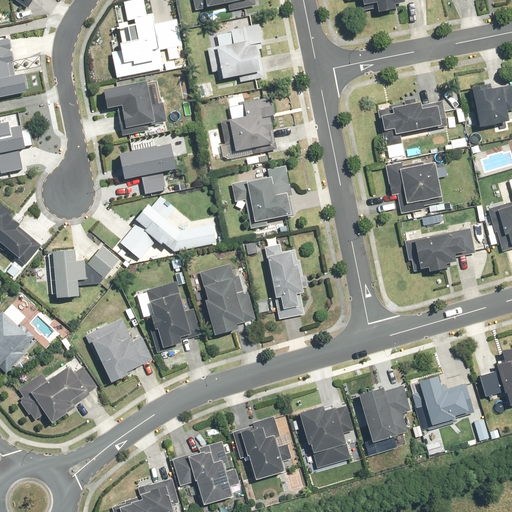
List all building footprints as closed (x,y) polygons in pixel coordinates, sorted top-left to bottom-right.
[(141,0),(134,0),(118,4),(122,23),(115,24),(119,45),(115,46),(117,53),(109,54),(115,82),(186,67),(176,21),(155,25),(153,15),(146,16),(141,0)] [(201,0),(203,7),(227,3),(228,11),(249,8),(253,7),(252,0),(201,0)] [(403,3),(402,0),(358,0),(360,6),(373,4),(375,14),(397,10),(396,4),(403,3)] [(262,73),(257,44),(266,42),(263,27),(222,35),(224,47),(220,48),(226,79),(244,76),(245,83),(263,79),(262,73)] [(16,38),(0,41),(0,97),(27,92),(16,38)] [(118,128),(119,137),(147,132),(146,126),(164,123),(162,105),(147,107),(144,84),(100,91),(103,110),(118,108),(122,128),(118,128)] [(492,85),(470,89),(476,128),(506,123),(505,112),(511,110),(511,95),(511,87),(492,90),(492,85)] [(274,149),(269,129),(266,118),(273,116),(269,98),(228,109),(231,120),(225,122),(233,154),(252,149),(253,154),(274,149)] [(418,107),(418,103),(389,109),(390,114),(378,117),(381,132),(391,130),(392,136),(445,125),(440,102),(418,107)] [(26,132),(18,134),(17,127),(6,128),(6,124),(0,124),(0,174),(21,171),(17,151),(21,151),(29,149),(26,132)] [(168,191),(165,173),(175,171),(170,145),(120,155),(125,180),(144,176),(147,194),(168,191)] [(402,167),(401,162),(385,166),(396,215),(442,204),(433,163),(423,165),(422,162),(402,167)] [(292,216),(285,174),(284,168),(265,171),(266,177),(244,182),(252,224),(292,216)] [(511,178),(498,183),(505,205),(485,211),(499,256),(511,251),(511,178)] [(132,221),(135,224),(119,244),(139,261),(154,242),(159,246),(160,245),(163,247),(165,246),(173,253),(213,243),(210,218),(191,222),(161,196),(149,209),(145,206),(132,221)] [(0,245),(25,266),(41,247),(5,217),(9,212),(0,204),(0,245)] [(425,268),(426,272),(449,268),(448,263),(454,262),(453,257),(474,253),(468,229),(412,241),(418,270),(425,268)] [(259,243),(245,245),(247,257),(261,254),(259,243)] [(302,294),(300,284),(303,284),(299,261),(296,262),(293,250),(281,252),(280,245),(264,248),(274,300),(277,319),(302,315),(298,295),(302,294)] [(117,260),(101,247),(86,265),(101,278),(117,260)] [(73,264),(72,252),(46,254),(49,299),(74,297),(73,282),(84,281),(83,263),(73,264)] [(231,266),(199,273),(204,300),(202,300),(210,338),(235,333),(233,326),(254,321),(249,296),(244,297),(240,276),(233,278),(231,266)] [(147,286),(165,346),(193,337),(176,278),(147,286)] [(0,369),(5,374),(12,366),(19,373),(30,362),(20,352),(33,338),(20,325),(16,329),(0,313),(0,369)] [(106,322),(83,334),(109,382),(151,360),(139,339),(131,344),(117,319),(108,324),(106,322)] [(59,342),(68,352),(72,349),(73,350),(77,347),(68,335),(59,342)] [(495,363),(496,369),(477,375),(484,397),(503,391),(507,404),(511,402),(511,346),(505,349),(508,359),(495,363)] [(18,390),(23,397),(26,395),(48,424),(95,389),(80,368),(71,374),(65,366),(44,381),(39,374),(18,390)] [(455,420),(454,417),(472,411),(464,384),(440,390),(435,375),(416,380),(429,424),(441,421),(442,424),(455,420)] [(356,393),(362,412),(356,414),(360,428),(366,427),(369,438),(374,453),(393,447),(390,435),(407,430),(401,411),(409,409),(402,384),(382,391),(381,386),(356,393)] [(353,429),(345,405),(334,409),(333,405),(321,409),(320,406),(298,413),(316,468),(350,457),(342,432),(353,429)] [(280,444),(273,418),(251,424),(252,426),(237,430),(251,480),(283,471),(281,461),(290,459),(286,443),(280,444)] [(193,483),(201,508),(234,497),(230,485),(238,482),(233,467),(225,470),(222,462),(227,461),(220,441),(169,458),(178,488),(193,483)] [(112,511),(174,511),(172,505),(179,503),(171,478),(165,480),(135,489),(137,496),(125,500),(126,502),(111,506),(112,511)]
